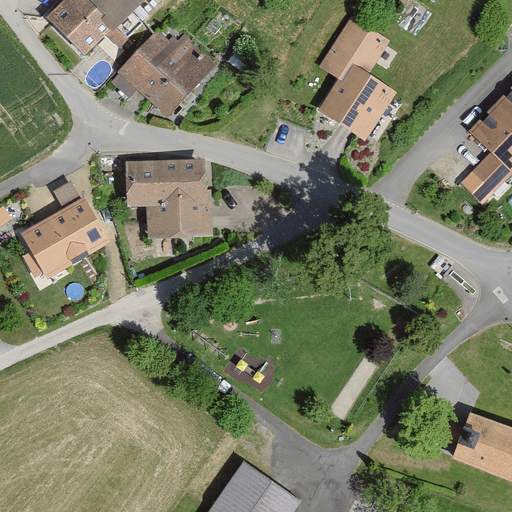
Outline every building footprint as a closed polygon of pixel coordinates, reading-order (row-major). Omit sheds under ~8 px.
[(105,32),(74,0),(63,0),(40,22),(76,60),(105,32)] [(138,0),(74,0),(105,32),(138,0)] [(317,71),(335,82),(313,115),(363,147),(395,96),(368,79),(390,45),(351,20),(317,71)] [(118,67),(166,116),(201,82),(154,33),(118,67)] [(491,200),(511,177),(511,85),(465,134),(489,157),(468,178),(491,200)] [(148,243),(212,240),(210,190),(206,191),(205,160),(123,163),(124,210),(146,209),(148,243)] [(107,239),(83,199),(25,233),(49,273),(107,239)] [(511,430),(462,413),(446,463),(511,489),(511,488),(511,430)] [(292,511),(300,501),(244,462),(208,511),(292,511)]
